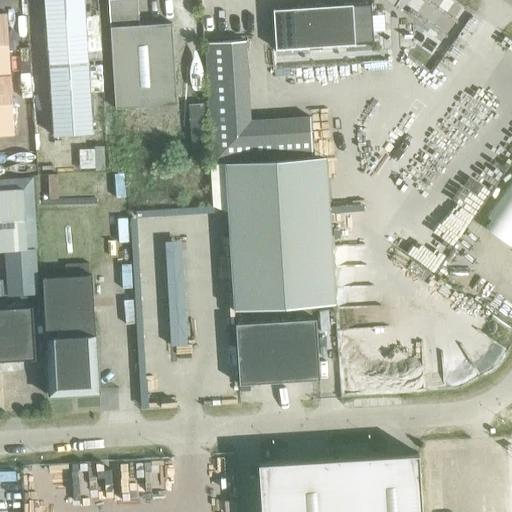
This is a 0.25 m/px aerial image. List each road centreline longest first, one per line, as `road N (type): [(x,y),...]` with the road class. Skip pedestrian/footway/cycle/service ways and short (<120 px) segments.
road 1 (unclassified): [(0,445),(443,419),(489,407),(511,378)]
road 2 (unknown): [(395,352),(132,369),(101,337),(93,195)]
road 3 (unknown): [(395,352),(374,200),(334,109),(279,91),(252,69),(241,27),(253,0)]
